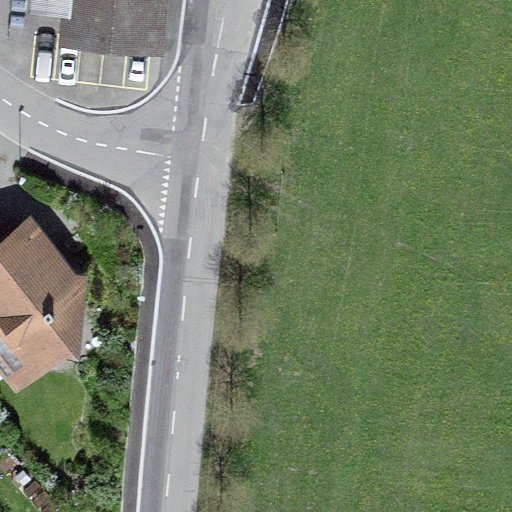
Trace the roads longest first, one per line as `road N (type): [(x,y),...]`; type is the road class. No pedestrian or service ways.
road 1 (tertiary): [(199,162),(165,511)]
road 2 (residential): [(199,162),(91,145),(0,92)]
road 3 (tertiary): [(226,0),(199,162)]
